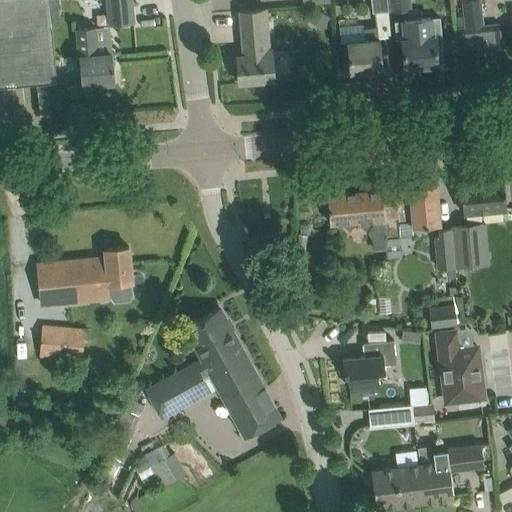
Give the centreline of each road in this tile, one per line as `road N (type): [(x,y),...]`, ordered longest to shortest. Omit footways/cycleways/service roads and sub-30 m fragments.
road 1 (unclassified): [(328,511),(284,346),(211,213),(205,151)]
road 2 (tertiary): [(205,151),(511,119)]
road 3 (tertiary): [(0,171),(205,151)]
road 4 (residential): [(205,151),(183,0)]
